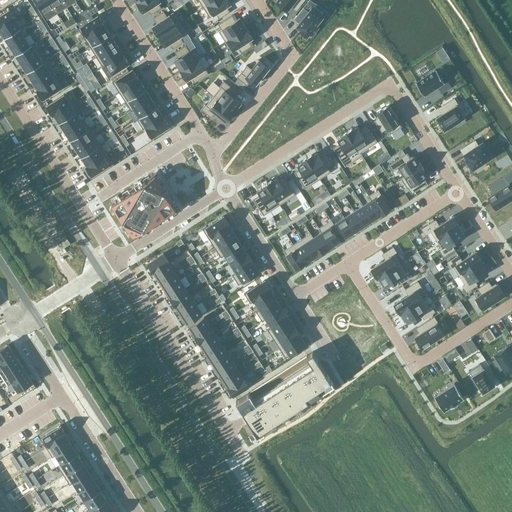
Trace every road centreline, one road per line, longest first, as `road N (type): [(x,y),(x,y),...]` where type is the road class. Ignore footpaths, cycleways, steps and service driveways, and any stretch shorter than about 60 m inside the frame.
road 1 (residential): [(227,186),(385,89),(458,192)]
road 2 (tertiary): [(32,313),(161,511)]
road 3 (residential): [(511,303),(416,360),(347,264)]
road 4 (residential): [(137,511),(15,321)]
road 5 (residential): [(225,428),(116,260)]
road 6 (tertiary): [(206,439),(101,274)]
road 7 (tertiary): [(101,274),(0,116)]
road 8 (residential): [(257,0),(287,60),(214,153)]
road 9 (residential): [(116,0),(200,132)]
road 10 (residential): [(82,209),(0,77)]
road 11 (residential): [(200,132),(82,209)]
road 12 (residential): [(347,264),(458,192)]
road 13 (residential): [(116,260),(225,187)]
road 14 (residential): [(296,295),(225,187)]
